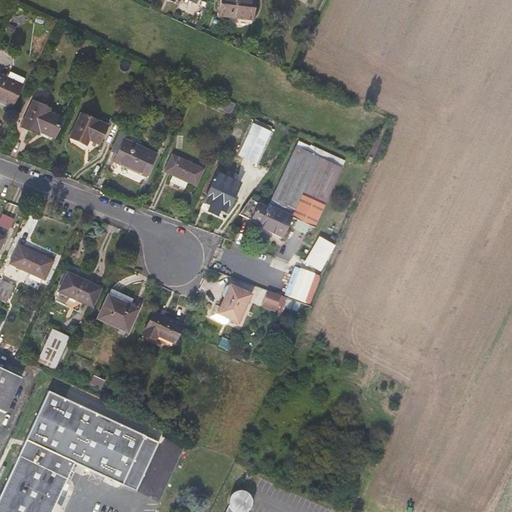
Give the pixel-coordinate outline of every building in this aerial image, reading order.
[(221,0),(219,15),(252,19),(254,0),(221,0)] [(25,78),(10,72),(7,78),(22,84),(25,78)] [(0,98),(13,105),(22,84),(7,78),(0,74),(0,98)] [(199,93),(194,90),(191,96),(196,99),(199,93)] [(63,119),(48,112),(49,109),(33,101),(21,126),(38,134),(39,131),(54,138),(63,119)] [(235,104),(229,101),(225,112),(231,114),(235,104)] [(81,113),(70,137),(86,145),(89,139),(99,144),(107,125),(81,113)] [(271,127),(255,120),(254,123),(270,131),(271,127)] [(254,123),(251,122),(236,154),(258,164),(273,132),(270,131),(254,123)] [(126,134),(120,131),(114,143),(120,146),(116,154),(113,162),(147,177),(157,154),(124,139),(126,134)] [(336,165),(339,159),(310,145),(310,146),(299,141),(268,208),(260,224),(259,226),(282,236),(291,217),(297,219),(309,225),(314,227),(342,167),(336,165)] [(120,146),(114,143),(110,151),(116,154),(120,146)] [(204,170),(173,156),(165,172),(173,176),(189,183),(197,187),(204,170)] [(217,174),(204,202),(227,212),(236,193),(234,192),(236,183),(217,174)] [(189,183),(173,176),(170,183),(185,190),(189,183)] [(250,199),(239,214),(260,224),(268,208),(250,199)] [(0,215),(0,225),(8,229),(13,218),(1,213),(0,215)] [(309,225),(297,219),(293,228),(305,234),(309,225)] [(280,241),(282,236),(259,226),(257,230),(280,241)] [(335,245),(321,238),(307,263),(320,271),(335,245)] [(41,255),(19,245),(10,263),(21,268),(26,271),(44,279),(52,262),(40,256),(41,255)] [(310,304),(321,275),(295,265),(283,294),(310,304)] [(84,302),(94,306),(102,289),(71,275),(72,273),(69,272),(60,291),(70,296),(84,302)] [(14,286),(2,280),(0,283),(0,294),(8,298),(14,286)] [(251,294),(230,285),(229,285),(226,286),(225,287),(223,293),(223,295),(223,297),(224,298),(220,306),(215,305),(210,316),(226,324),(228,319),(238,324),(251,294)] [(133,299),(111,289),(98,318),(121,328),(126,331),(128,331),(138,309),(130,306),(133,299)] [(283,296),(269,291),(264,305),(278,310),(283,296)] [(80,311),(84,302),(70,296),(66,305),(80,311)] [(158,335),(174,343),(182,325),(153,312),(143,335),(155,341),(158,335)] [(71,340),(49,330),(34,363),(56,373),(71,340)] [(0,367),(0,423),(21,378),(0,367)] [(100,391),(104,383),(93,378),(89,385),(100,391)] [(48,391),(0,495),(0,511),(51,511),(67,479),(73,466),(74,463),(90,470),(113,481),(136,491),(159,442),(48,391)] [(76,467),(73,466),(67,479),(70,480),(76,467)] [(111,486),(113,481),(90,470),(87,475),(111,486)] [(223,511),(244,511),(252,495),(234,488),(223,511)]
